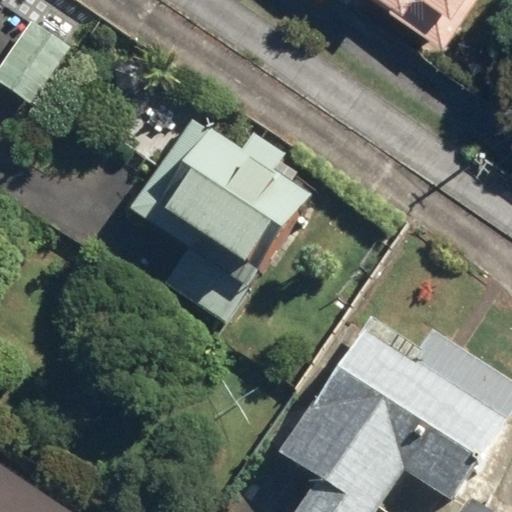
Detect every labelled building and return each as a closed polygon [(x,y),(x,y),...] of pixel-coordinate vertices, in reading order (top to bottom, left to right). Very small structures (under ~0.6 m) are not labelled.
[(382,0),(445,42),(473,0),(382,0)] [(33,23),(0,71),(0,87),(30,109),(72,50),(33,23)] [(189,117),(127,211),(187,251),(165,284),(224,323),(309,197),(189,117)] [(317,483),(298,511),(379,511),(401,478),(449,507),(511,405),(511,388),(427,336),(408,366),(356,335),(279,459),(317,483)] [(0,511),(69,511),(0,469),(0,511)] [(476,511),(458,500),(450,511),(476,511)]
